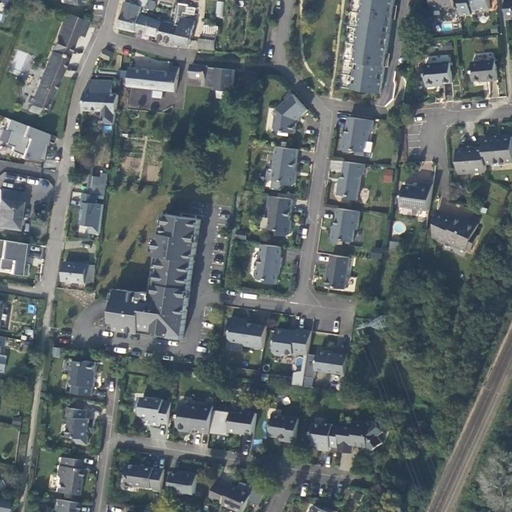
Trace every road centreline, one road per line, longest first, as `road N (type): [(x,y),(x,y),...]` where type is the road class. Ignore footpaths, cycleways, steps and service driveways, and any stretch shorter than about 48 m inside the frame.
road 1 (residential): [(282,0),(274,65),(315,103),(328,105),(301,305)]
road 2 (residential): [(104,35),(72,109),(49,288),(0,281)]
road 3 (residential): [(297,466),(109,438)]
road 4 (residential): [(104,35),(186,58),(260,65)]
